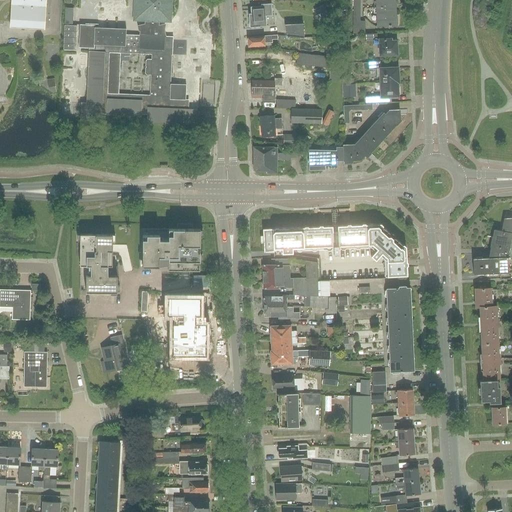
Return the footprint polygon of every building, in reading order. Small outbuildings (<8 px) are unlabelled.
[(11,0),(10,28),(45,30),(46,0),(11,0)] [(160,22),(159,22),(159,21),(170,22),(171,0),(135,0),(135,20),(145,21),(145,22),(145,24),(138,26),(139,32),(140,31),(139,35),(126,35),(127,29),(96,28),(96,25),(80,24),(79,48),(89,48),(87,103),(81,103),(81,104),(82,104),(81,120),(80,120),(97,121),(97,114),(108,114),(108,115),(142,116),(142,114),(147,114),(147,123),(148,123),(164,124),(181,124),(181,125),(196,125),(197,109),(189,109),(189,104),(185,104),(186,85),(171,84),(172,56),(173,37),(166,36),(167,36),(165,30),(166,23),(160,25),(160,22)] [(266,16),(272,15),(272,3),(261,4),(261,6),(250,6),(250,13),(248,13),(249,27),(267,26),(266,16)] [(324,6),(319,8),(323,17),(328,15),(324,6)] [(386,9),(385,7),(376,8),(377,26),(376,26),(377,26),(389,26),(391,26),(395,26),(395,23),(396,23),(395,17),(394,9),(386,9)] [(74,8),(66,8),(65,24),(73,24),(74,8)] [(304,39),(303,20),(285,21),(286,32),(287,32),(287,37),(304,39)] [(77,26),(65,25),(64,50),(76,50),(77,26)] [(376,34),(366,35),(366,41),(373,41),(373,45),(379,44),(379,56),(397,55),(397,46),(396,46),(396,43),(397,43),(397,41),(394,41),(394,39),(377,40),(376,34)] [(273,40),(277,40),(277,36),(248,37),(248,47),(257,47),(257,48),(265,48),(265,43),(273,43),(273,40)] [(324,67),(330,68),(339,58),(326,56),(324,67)] [(330,68),(330,74),(340,75),(339,58),(330,68)] [(380,83),(397,83),(399,83),(398,68),(392,68),(392,69),(389,69),(389,68),(380,69),(380,62),(368,62),(368,66),(366,66),(366,69),(368,69),(376,69),(376,76),(379,75),(380,83)] [(282,79),(274,78),(274,81),(251,81),(251,98),(261,98),(261,97),(263,97),(263,102),(275,102),(275,85),(282,85),(282,79)] [(397,83),(380,83),(380,97),(398,96),(397,87),(397,85),(397,83)] [(343,103),(357,103),(356,84),(342,85),(343,103)] [(284,100),(277,99),(277,108),(295,109),(296,100),(284,100)] [(373,110),(373,105),(344,106),(345,124),(350,123),(349,111),(373,110)] [(320,110),(310,110),(305,109),(291,109),(291,123),(321,124),(322,110),(320,110)] [(322,124),(327,126),(334,112),(329,110),(322,124)] [(354,144),(343,145),(343,147),(344,161),(361,160),(365,155),(367,157),(371,153),(369,151),(394,123),(397,125),(401,120),(397,117),(398,116),(400,116),(400,114),(400,110),(389,111),(385,114),(383,113),(379,118),(354,144)] [(281,129),(282,129),(281,119),(281,120),(274,120),(274,116),(273,117),(269,117),(269,116),(260,117),(262,137),(275,136),(275,130),(281,129)] [(295,145),(295,134),(284,134),(284,145),(295,145)] [(300,158),(300,157),(300,146),(294,146),(294,147),(291,147),(291,153),(278,153),(278,147),(254,147),(254,157),(254,160),(254,171),(266,171),(266,173),(277,173),(277,160),(291,160),(291,158),(300,158)] [(343,147),(336,147),(336,150),(309,149),(309,165),(309,171),(326,170),(325,165),(337,164),(337,161),(344,161),(343,147)] [(511,217),(504,218),(503,231),(494,230),(490,258),(473,258),(474,274),(477,274),(477,273),(500,272),(500,279),(511,278),(511,271),(506,272),(506,257),(510,258),(511,234),(511,217)] [(340,245),(372,244),(378,249),(371,255),(376,260),(382,253),(387,257),(387,276),(407,275),(406,247),(404,245),(403,245),(383,227),(383,226),(381,223),(265,229),(263,231),(264,252),(282,251),(282,257),(289,257),(288,248),(332,246),(332,248),(334,248),(334,254),(339,254),(339,248),(340,248),(340,245)] [(159,261),(168,261),(168,272),(200,272),(200,229),(191,229),(191,225),(178,225),(178,229),(143,229),(142,266),(159,266),(159,261)] [(80,292),(117,292),(117,275),(112,275),(113,234),(80,234),(80,243),(76,243),(76,256),(80,256),(80,292)] [(293,288),(294,295),(318,297),(318,292),(318,287),(318,282),(317,282),(317,277),(317,263),(306,261),(306,278),(290,278),(290,265),(293,262),(293,259),(275,259),(275,265),(263,265),(264,288),(293,288)] [(388,288),(388,302),(409,301),(408,287),(406,287),(406,286),(399,287),(399,288),(388,288)] [(492,307),(492,306),(491,288),(474,289),(476,308),(480,307),(492,307)] [(30,320),(31,294),(21,294),(21,295),(18,295),(18,290),(10,290),(10,292),(0,291),(0,292),(0,306),(13,307),(13,319),(30,320)] [(162,295),(162,312),(167,312),(167,353),(199,353),(199,344),(203,344),(203,331),(199,331),(200,296),(162,295)] [(264,307),(287,307),(287,300),(294,300),(294,295),(277,295),(276,296),(264,296),(264,307)] [(328,297),(310,297),(310,308),(326,308),(326,314),(337,314),(337,297),(328,297)] [(409,301),(388,302),(389,316),(409,315),(409,301)] [(492,307),(480,307),(480,317),(478,317),(479,334),(481,334),(481,344),(498,344),(497,326),(499,326),(499,320),(497,320),(497,306),(492,306),(492,307)] [(287,307),(264,307),(264,316),(278,316),(278,318),(287,318),(287,319),(296,319),(300,318),(300,313),(293,313),(293,307),(287,307)] [(389,330),(410,329),(409,315),(389,316),(389,330)] [(272,327),(272,338),(297,337),(297,331),(290,331),(290,326),(272,327)] [(338,337),(338,328),(328,328),(328,337),(338,337)] [(390,343),(411,343),(410,329),(389,330),(390,343)] [(106,361),(102,362),(104,372),(125,367),(129,366),(126,351),(122,335),(110,337),(112,345),(103,347),(106,361)] [(297,337),(272,338),(273,352),(291,351),(291,344),(297,343),(297,337)] [(411,357),(411,343),(390,343),(391,357),(411,357)] [(481,372),(483,372),(483,381),(496,381),(496,379),(500,379),(499,363),(501,363),(500,357),(499,357),(498,344),(481,344),(482,354),(480,354),(481,372)] [(291,351),(273,352),(272,352),(272,363),(291,362),(291,357),(298,357),(298,351),(291,351)] [(330,366),(330,351),(306,351),(306,365),(330,366)] [(24,352),(24,386),(47,387),(47,377),(45,377),(45,373),(47,373),(47,352),(24,352)] [(412,371),(411,357),(391,357),(391,372),(412,371)] [(339,374),(324,373),(322,384),(338,386),(339,374)] [(303,379),(295,379),(294,374),(272,375),(273,390),(295,388),(295,390),(304,390),(303,379)] [(362,378),(361,392),(371,392),(371,378),(362,378)] [(499,385),(497,385),(496,381),(483,381),(480,381),(481,400),(490,400),(490,402),(494,401),(494,407),(491,407),(492,425),(506,424),(505,406),(500,406),(499,385)] [(398,390),(398,403),(414,402),(413,390),(398,390)] [(298,393),(279,394),(280,410),(301,409),(301,399),(298,399),(298,393)] [(371,396),(350,396),(350,433),(370,433),(371,396)] [(415,415),(414,402),(398,403),(399,416),(415,415)] [(302,425),(301,409),(280,410),(280,427),(299,426),(299,425),(302,425)] [(204,424),(204,423),(204,422),(204,421),(203,420),(202,420),(201,419),(200,419),(200,417),(180,419),(180,415),(174,415),(174,425),(172,426),(173,430),(175,431),(201,429),(201,427),(202,427),(203,427),(203,426),(204,425),(204,424)] [(395,423),(394,416),(379,417),(373,418),(373,424),(382,424),(395,423)] [(395,442),(396,442),(416,441),(415,428),(398,429),(399,439),(395,439),(395,442)] [(198,452),(206,452),(206,445),(203,445),(203,442),(190,443),(190,440),(181,441),(181,454),(187,454),(187,455),(198,454),(198,452)] [(100,462),(120,463),(121,443),(102,441),(101,448),(100,448),(99,456),(101,456),(100,462)] [(416,441),(396,442),(397,445),(399,445),(400,455),(416,454),(416,441)] [(7,469),(7,463),(8,447),(0,446),(0,462),(1,463),(1,469),(7,469)] [(288,459),(307,457),(307,450),(298,451),(298,446),(289,446),(289,448),(279,449),(280,457),(288,457),(288,459)] [(8,447),(7,463),(20,464),(21,448),(8,447)] [(45,470),(46,449),(32,448),(32,465),(39,465),(39,470),(45,470)] [(58,450),(46,449),(45,470),(44,487),(57,488),(57,479),(50,479),(51,466),(58,466),(58,450)] [(398,457),(381,458),(382,465),(399,464),(398,457)] [(119,477),(120,463),(100,462),(99,462),(98,470),(100,470),(100,476),(119,477)] [(196,474),(207,473),(207,462),(188,462),(179,463),(179,474),(191,474),(194,475),(196,474)] [(313,463),(313,470),(331,472),(331,465),(313,463)] [(382,465),(382,473),(399,471),(399,464),(382,465)] [(281,481),(302,480),(301,466),(280,467),(281,481)] [(396,483),(418,481),(417,468),(404,469),(405,478),(395,479),(396,483)] [(119,477),(100,476),(98,476),(98,484),(99,484),(99,490),(118,491),(119,477)] [(196,492),(208,492),(208,482),(203,482),(203,478),(179,479),(179,481),(182,481),(182,489),(190,489),(190,492),(192,492),(194,493),(196,492)] [(418,481),(396,483),(396,490),(405,489),(406,496),(419,494),(418,481)] [(276,499),(296,499),(296,493),(302,493),(302,483),(296,483),(275,484),(276,499)] [(118,491),(99,490),(97,490),(97,498),(99,498),(98,503),(132,505),(132,499),(117,498),(118,491)] [(179,494),(165,494),(168,494),(168,501),(173,501),(173,507),(188,508),(188,506),(199,507),(199,508),(209,508),(209,501),(184,500),(184,495),(179,495),(179,494)] [(41,511),(60,511),(61,502),(58,502),(58,496),(44,495),(44,501),(43,501),(41,511)] [(382,505),(397,504),(396,496),(381,498),(382,505)] [(132,505),(98,503),(98,508),(96,508),(96,511),(116,511),(117,509),(132,510),(132,505)]
